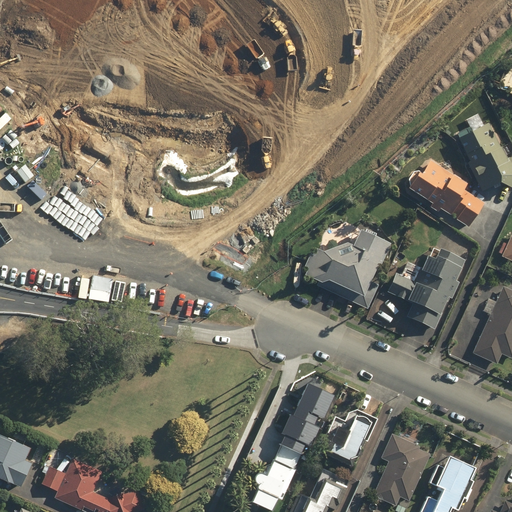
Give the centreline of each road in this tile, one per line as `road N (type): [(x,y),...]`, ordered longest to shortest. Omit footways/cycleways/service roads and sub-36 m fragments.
road 1 (residential): [(14,100),(29,82),(173,72),(212,88),(241,122),(248,192)]
road 2 (residential): [(256,335),(281,313),(511,421)]
road 3 (residential): [(248,192),(297,167),(426,0)]
road 4 (residential): [(0,297),(204,334),(256,335)]
road 5 (residential): [(248,192),(256,335)]
